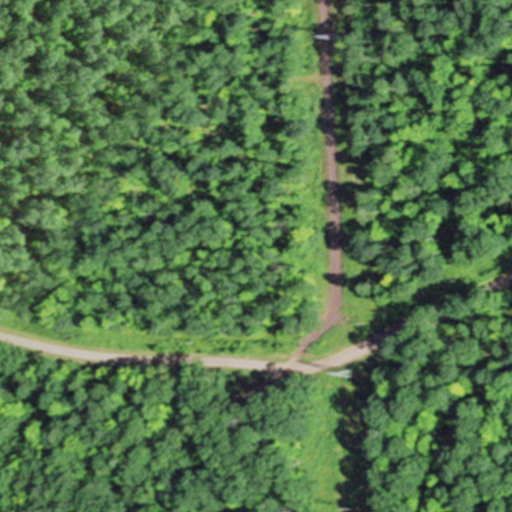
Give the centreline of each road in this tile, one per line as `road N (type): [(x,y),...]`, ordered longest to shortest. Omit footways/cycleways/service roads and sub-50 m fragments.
road 1 (track): [(285,363),(337,312),(323,0)]
road 2 (track): [(81,353),(36,439),(0,463)]
